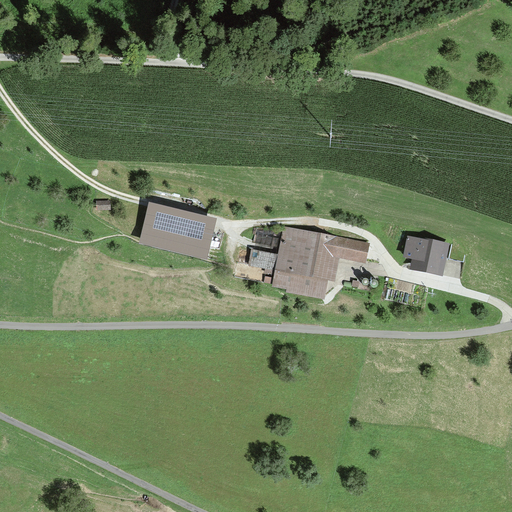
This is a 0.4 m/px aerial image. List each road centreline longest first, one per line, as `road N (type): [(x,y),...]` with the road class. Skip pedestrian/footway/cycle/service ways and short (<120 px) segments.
road 1 (track): [(0,91),(75,174),(108,191),(234,228),(297,217),(359,230),(392,264),(487,296),(511,318)]
road 2 (unclassified): [(511,119),(372,75),(180,58),(0,55)]
road 3 (residential): [(511,324),(402,334),(0,322)]
road 4 (residential): [(0,414),(202,511)]
